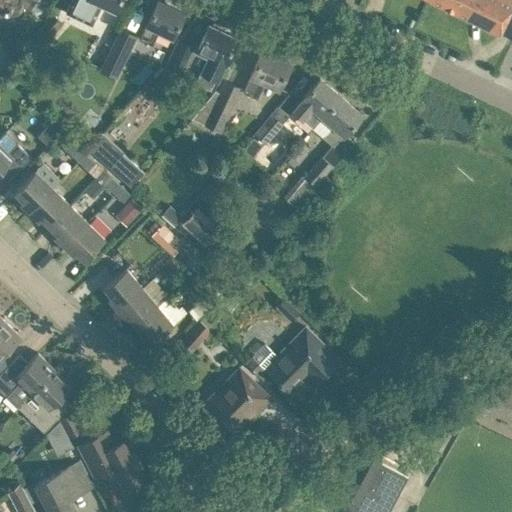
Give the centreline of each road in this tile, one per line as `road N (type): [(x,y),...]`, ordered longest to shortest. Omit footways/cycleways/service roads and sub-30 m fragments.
road 1 (unclassified): [(204,501),(511,337)]
road 2 (residential): [(204,501),(129,374),(0,251)]
road 3 (residential): [(511,102),(295,0)]
